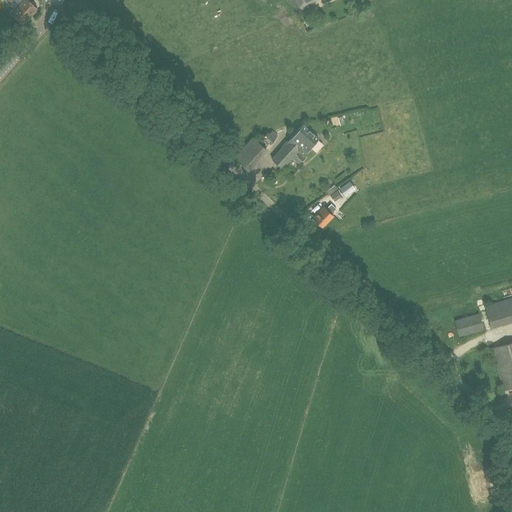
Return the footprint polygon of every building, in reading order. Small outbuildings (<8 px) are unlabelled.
[(38,8),(29,0),(9,0),(12,2),(13,0),(19,5),(12,13),(24,24),(38,8)] [(306,5),(316,0),(291,0),(296,10),(299,8),(301,12),(308,9),(306,5)] [(272,159),(282,168),(292,157),(298,162),(300,159),(302,161),(306,156),(304,155),(319,139),(303,125),(272,159)] [(275,140),(274,139),(277,135),(272,130),(269,134),(268,132),(262,138),(270,145),(275,140)] [(271,177),(279,169),(275,166),(268,175),(271,177)] [(340,188),(345,196),(355,188),(350,181),(340,188)] [(326,191),(329,195),(337,188),(334,184),(326,191)] [(330,196),(334,201),(343,195),(338,189),(330,196)] [(326,208),(325,207),(314,218),(323,227),(334,216),(331,213),(336,208),(331,203),(326,208)] [(483,329),(479,313),(455,320),(459,335),(483,329)] [(504,390),(511,387),(511,341),(492,348),(504,390)]
